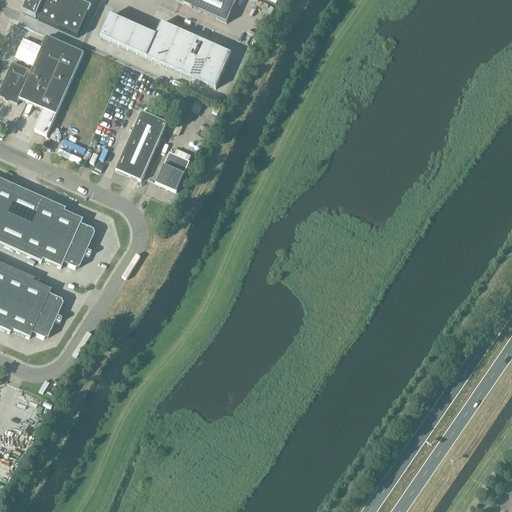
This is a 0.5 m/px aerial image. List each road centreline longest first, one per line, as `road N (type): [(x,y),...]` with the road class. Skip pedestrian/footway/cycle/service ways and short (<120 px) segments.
road 1 (unclassified): [(0,361),(39,375),(58,368),(139,234),(127,209),(0,152)]
road 2 (primary): [(511,304),(370,511)]
road 3 (primary): [(399,511),(511,349)]
